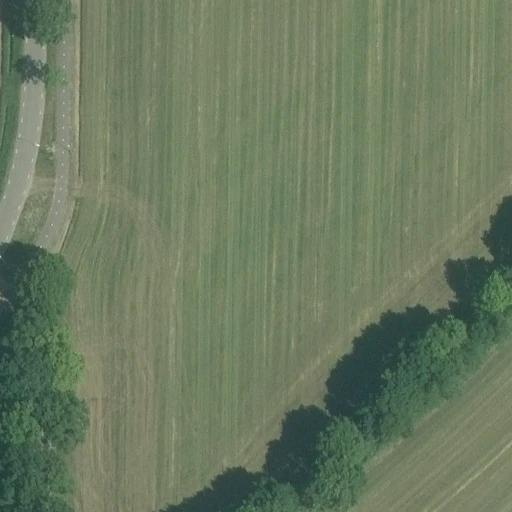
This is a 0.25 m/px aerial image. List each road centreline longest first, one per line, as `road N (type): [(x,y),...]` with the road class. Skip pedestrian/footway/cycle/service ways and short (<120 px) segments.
road 1 (unclassified): [(0,237),(18,200),(34,118),(35,0)]
road 2 (track): [(37,511),(36,318),(12,301)]
